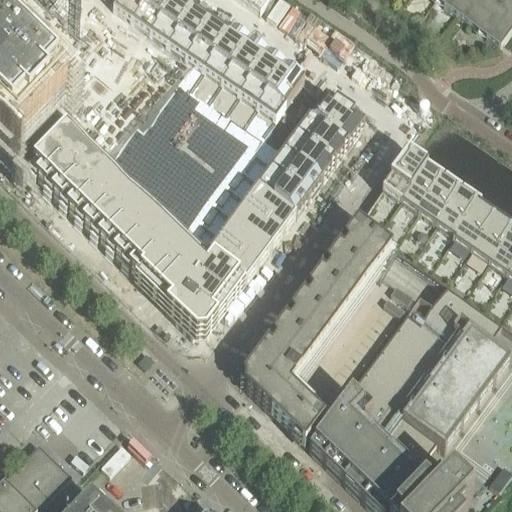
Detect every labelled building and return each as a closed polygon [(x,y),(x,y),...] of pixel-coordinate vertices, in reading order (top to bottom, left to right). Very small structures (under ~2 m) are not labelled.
[(33,0),(0,44),(0,121),(10,131),(46,93),(52,98),(87,56),(164,107),(157,117),(180,139),(189,125),(239,158),(222,181),(236,194),(254,169),(285,192),(327,137),(288,108),(286,111),(195,46),(127,0),(33,0)] [(457,21),(472,0),(438,0),(435,5),(457,21)] [(478,36),(503,0),(472,0),(457,21),(478,36)] [(511,4),(506,0),(503,0),(478,36),(500,53),(511,36),(511,4)] [(270,69),(241,110),(259,122),(288,82),(270,69)] [(117,117),(128,111),(122,100),(111,106),(117,117)] [(331,110),(318,126),(356,156),(365,145),(365,133),(331,110)] [(318,126),(305,144),(342,173),(356,156),(318,126)] [(305,144),(291,160),(329,190),(342,173),(305,144)] [(61,147),(26,184),(150,304),(195,348),(205,347),(248,292),(211,262),(202,273),(208,278),(204,284),(61,147)] [(291,160),(278,177),(316,207),(329,190),(291,160)] [(407,165),(381,202),(399,215),(425,177),(407,165)] [(278,177),(265,194),(302,224),(316,207),(278,177)] [(425,177),(399,215),(417,227),(443,189),(425,177)] [(443,189),(417,227),(434,239),(460,203),(461,201),(443,189)] [(265,194),(251,211),(289,241),(302,224),(265,194)] [(460,203),(434,239),(453,251),(478,215),(471,211),(473,209),(461,201),(460,203)] [(511,292),(506,289),(488,277),(470,265),(452,253),(453,251),(434,239),(417,227),(399,215),(381,202),(359,234),(390,258),(511,342),(511,292)] [(251,211),(238,228),(275,258),(289,241),(251,211)] [(453,251),(452,253),(470,265),(496,227),(478,215),(453,251)] [(511,237),(496,227),(470,265),(488,277),(511,241),(511,237)] [(238,228),(224,245),(261,275),(275,258),(238,228)] [(359,234),(355,231),(291,318),(292,320),(286,327),(284,327),(264,354),(265,355),(262,358),(260,362),(259,361),(242,384),(244,386),(244,392),(243,394),(278,428),(302,451),(329,416),(314,404),(305,412),(287,394),(390,258),(359,234)] [(511,241),(488,277),(506,289),(511,280),(511,241)] [(224,245),(211,262),(248,292),(261,275),(224,245)] [(406,314),(411,307),(395,295),(390,302),(406,314)] [(498,338),(499,337),(445,299),(438,308),(430,319),(417,309),(330,427),(308,457),(364,511),(467,511),(471,508),(449,488),(439,499),(435,495),(429,503),(423,497),(418,492),(438,471),(428,463),(435,453),(443,459),(508,371),(487,355),(498,338)] [(403,318),(387,306),(383,311),(399,323),(403,318)] [(129,441),(59,511),(192,511),(197,507),(129,441)] [(0,511),(45,511),(72,485),(38,454),(0,494),(0,511)] [(511,480),(502,473),(489,491),(499,498),(511,481),(511,480)]
